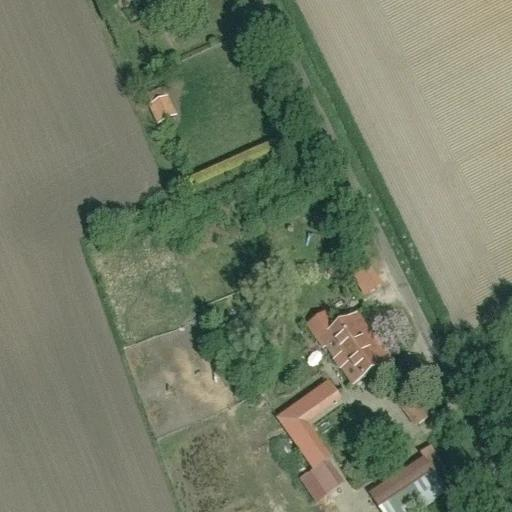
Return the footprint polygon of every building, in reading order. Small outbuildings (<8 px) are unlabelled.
[(200,0),(152,0),(162,20),(201,2),(200,0)] [(149,106),(158,126),(179,116),(170,96),(149,106)] [(366,259),(348,270),(365,298),(383,288),(366,259)] [(328,312),(307,325),(324,350),(327,348),(352,386),(390,361),(358,312),(337,326),(328,312)] [(429,381),(399,400),(413,422),(443,402),(429,381)] [(343,402),(331,384),(279,419),(316,472),(301,482),(318,507),(344,489),(328,466),(334,462),(310,425),(343,402)] [(424,462),(373,494),(383,511),(421,511),(446,497),(424,462)]
